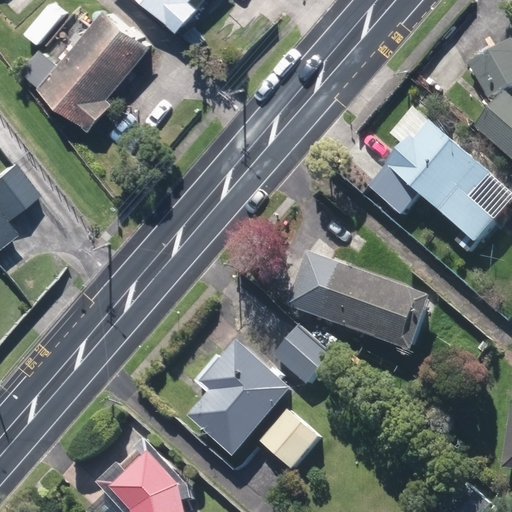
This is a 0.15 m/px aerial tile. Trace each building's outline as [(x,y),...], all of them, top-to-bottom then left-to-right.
[(142,0),(181,35),(203,11),(195,4),(198,0),(142,0)] [(24,73),(92,132),(115,105),(110,101),(154,51),(109,12),(61,66),(43,51),(24,73)] [(511,39),(472,63),(492,98),(511,86),(511,39)] [(478,126),(511,154),(511,94),(508,90),(478,126)] [(431,125),(374,190),(402,214),(420,194),(477,244),(503,212),(493,204),(478,191),(476,190),(490,175),(431,125)] [(0,181),(0,202),(14,220),(44,196),(20,166),(0,181)] [(0,252),(22,235),(0,206),(0,252)] [(257,277),(289,304),(315,272),(283,246),(257,277)] [(316,314),(414,349),(434,293),(336,257),(316,314)] [(276,354),(310,383),(335,354),(300,325),(276,354)] [(191,414),(237,454),(295,387),(284,377),(287,374),(280,367),(277,371),(241,340),(225,357),(221,353),(197,380),(210,392),(191,414)] [(345,397),(354,406),(360,399),(350,390),(345,397)] [(262,439),(295,468),(322,437),(290,407),(262,439)] [(180,511),(177,493),(147,459),(120,483),(145,511),(180,511)] [(484,511),(493,502),(466,477),(434,511),(484,511)]
